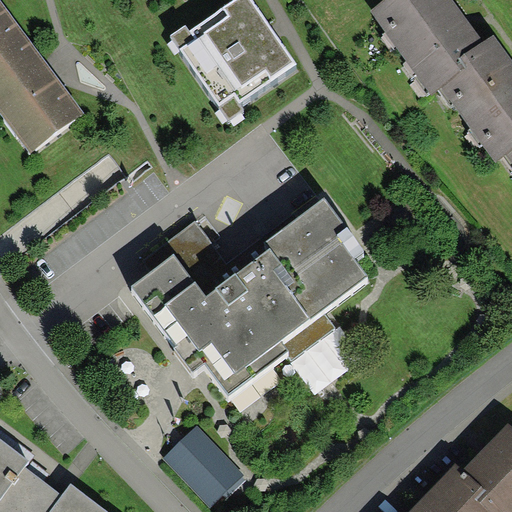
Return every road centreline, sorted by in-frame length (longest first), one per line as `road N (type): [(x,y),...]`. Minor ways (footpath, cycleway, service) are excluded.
road 1 (residential): [(169,511),(0,315)]
road 2 (unclassified): [(511,359),(340,511)]
